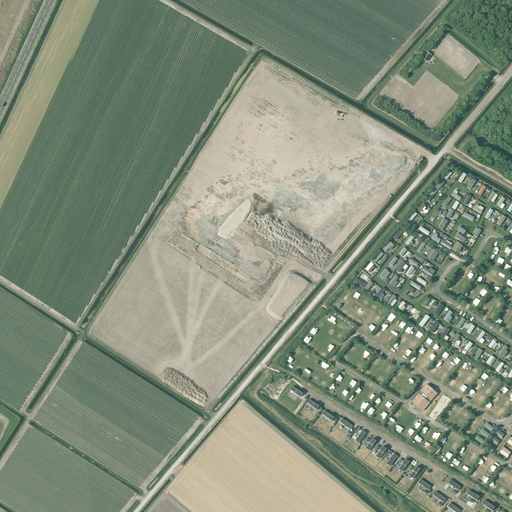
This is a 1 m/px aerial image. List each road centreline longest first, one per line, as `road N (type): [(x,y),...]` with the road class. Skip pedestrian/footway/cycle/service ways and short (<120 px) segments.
road 1 (track): [(262,363),(438,157)]
road 2 (track): [(135,511),(262,363)]
road 3 (track): [(83,332),(216,417)]
